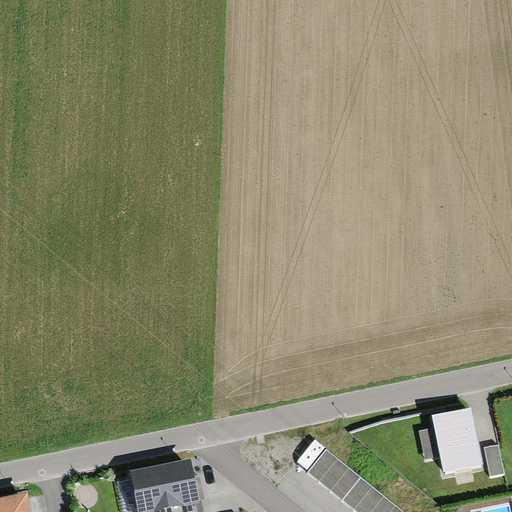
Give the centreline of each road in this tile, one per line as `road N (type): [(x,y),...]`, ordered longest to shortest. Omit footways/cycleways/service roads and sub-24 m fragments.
road 1 (residential): [(511,376),(200,438)]
road 2 (residential): [(200,438),(45,470)]
